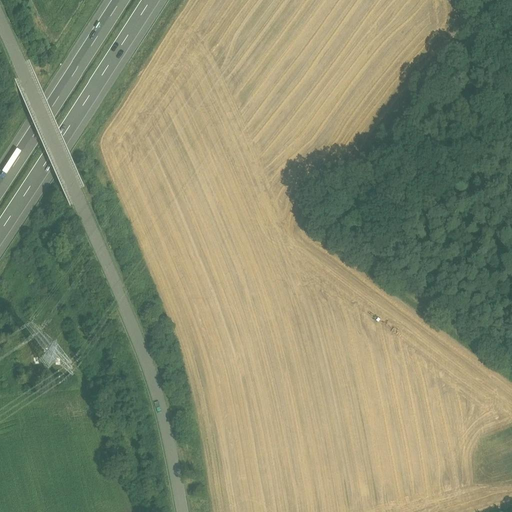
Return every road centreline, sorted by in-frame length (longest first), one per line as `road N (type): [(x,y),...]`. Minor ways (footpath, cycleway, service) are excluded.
road 1 (unclassified): [(185,511),(141,347),(73,200)]
road 2 (motorway): [(0,232),(152,0)]
road 3 (track): [(511,362),(338,233)]
road 4 (motorway): [(112,0),(0,173)]
road 5 (residential): [(73,200),(0,32)]
